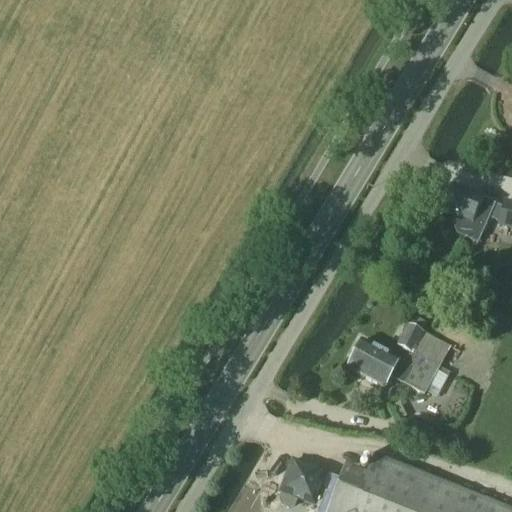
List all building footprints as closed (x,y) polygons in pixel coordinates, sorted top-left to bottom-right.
[(453,187),(442,213),(458,220),(453,230),(456,238),(478,247),(496,206),(484,201),(484,200),(453,187)] [(511,203),(504,202),(498,227),(511,231),(511,203)] [(440,371),(450,348),(408,326),(397,347),(410,355),(408,360),(406,359),(403,364),(362,343),(347,371),(384,391),(392,380),(426,398),(440,371)] [(400,406),(391,410),(398,423),(406,418),(400,406)] [(511,511),(375,457),(362,490),(341,482),(328,511),(511,511)] [(321,509),(328,492),(321,489),(326,476),(292,462),(280,494),(283,495),(280,502),(282,508),(289,510),(295,508),(298,501),(314,507),(314,506),(321,509)]
